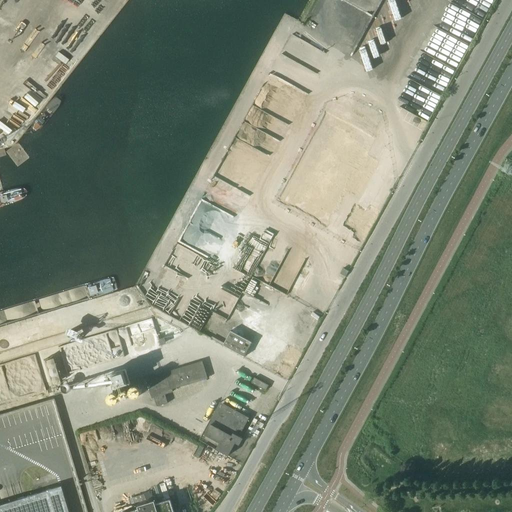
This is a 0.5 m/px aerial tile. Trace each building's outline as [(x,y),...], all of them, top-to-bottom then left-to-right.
[(250,94),(235,150),(246,152),(246,156),(257,159),(271,157),(281,144),(279,126),(291,125),(302,111),(301,105),(319,82),(318,70),(300,65),(291,76),(286,76),(282,81),(287,85),(279,86),(270,97),(260,94),(261,101),(265,104),(261,109),(262,110),(261,115),(257,112),(257,109),(252,110),(256,113),(253,125),(250,94)] [(388,99),(428,120),(441,95),(401,74),(388,99)] [(303,147),(280,201),(329,222),(331,217),(369,233),(377,214),(343,199),(357,168),(370,174),(377,158),(366,154),(376,131),(325,109),(308,149),(303,147)] [(224,247),(239,216),(199,197),(165,268),(163,267),(146,301),(194,324),(204,304),(229,317),(249,276),(223,263),(213,258),(219,245),(224,247)] [(346,276),(349,271),(343,268),(340,274),(346,276)] [(230,330),(223,343),(275,372),(290,345),(259,328),(251,342),(247,339),(248,336),(238,331),(236,333),(230,330)] [(0,382),(0,396),(46,394),(45,384),(50,384),(50,375),(55,375),(55,369),(32,370),(31,362),(32,362),(31,356),(26,356),(27,370),(14,371),(14,378),(6,378),(5,373),(0,373),(0,382),(0,383),(0,382)] [(167,375),(147,381),(152,398),(154,397),(157,406),(168,403),(165,394),(172,392),(171,388),(206,377),(201,362),(166,373),(167,375)] [(280,365),(277,372),(288,378),(291,371),(280,365)] [(126,369),(115,371),(117,381),(128,379),(126,369)] [(113,399),(145,389),(141,377),(109,387),(113,399)] [(255,377),(252,382),(266,390),(269,385),(255,377)] [(210,420),(199,439),(228,455),(235,443),(239,445),(243,438),(210,420)] [(197,484),(191,486),(195,496),(203,494),(202,489),(199,490),(197,484)] [(0,511),(66,511),(59,487),(0,505),(0,511)] [(140,511),(171,511),(169,503),(157,507),(155,501),(138,506),(140,511)]
